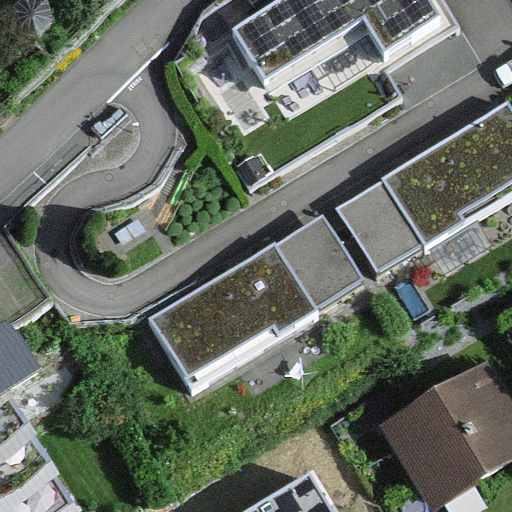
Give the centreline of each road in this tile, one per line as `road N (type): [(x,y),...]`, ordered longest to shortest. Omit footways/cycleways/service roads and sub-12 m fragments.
road 1 (residential): [(119,52),(155,110),(154,152),(140,174),(64,212),(55,243),(72,285),(105,294),(146,292),(511,70)]
road 2 (residential): [(119,52),(0,169)]
